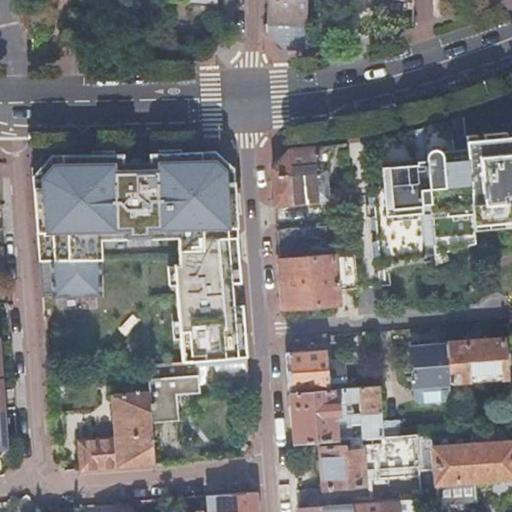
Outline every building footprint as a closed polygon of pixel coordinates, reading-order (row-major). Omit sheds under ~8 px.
[(267,0),(267,23),(308,23),(307,0),(267,0)] [(308,46),(308,23),(267,23),(267,29),(286,47),(308,46)] [(375,266),(473,239),(472,224),(466,149),(464,150),(452,151),(450,151),(449,136),(433,126),(377,140),(377,144),(370,154),(367,154),(363,155),(365,177),(370,179),(370,187),(366,192),(367,201),(372,205),(372,214),(368,217),(369,227),(374,230),(374,237),(370,241),(373,266),(375,266)] [(452,151),(464,150),(463,134),(461,129),(459,128),(455,128),(452,131),(451,134),(452,151)] [(511,135),(465,140),(466,149),(472,224),(511,221),(511,208),(511,207),(511,135)] [(367,147),(367,154),(370,154),(377,144),(377,140),(372,141),(367,147)] [(272,169),(275,205),(318,202),(314,147),(286,150),(272,169)] [(241,283),(233,168),(213,152),(148,153),(148,162),(121,163),(121,154),(50,155),(31,175),(40,294),(50,294),(50,296),(99,295),(98,239),(128,238),(128,236),(146,235),(146,238),(178,237),(180,265),(175,265),(182,361),(196,360),(246,357),(242,306),(232,306),(231,283),(241,283)] [(363,214),(368,217),(372,214),(372,205),(367,201),(363,206),(363,214)] [(315,257),(279,259),(283,309),(337,305),(336,291),(356,289),(353,255),(315,257)] [(503,341),(445,345),(448,382),(506,377),(503,341)] [(413,387),(449,385),(448,382),(445,345),(411,348),(413,387)] [(326,350),(286,354),(289,393),(329,390),(327,361),(326,350)] [(246,357),(196,360),(199,384),(248,381),(246,357)] [(327,361),(329,390),(347,389),(345,359),(327,361)] [(182,361),(145,364),(146,372),(148,391),(109,395),(112,439),(79,441),(81,470),(155,464),(150,421),(177,419),(174,392),(199,390),(199,384),(196,360),(182,361)] [(289,393),(291,426),(293,445),(383,437),(382,426),(379,387),(347,389),(329,390),(289,393)] [(397,424),(382,426),(383,437),(398,435),(397,424)] [(475,481),(472,445),(470,429),(417,434),(421,472),(436,470),(439,506),(477,502),(475,481)] [(416,437),(363,441),(363,452),(344,453),(344,447),(322,449),(325,490),(367,487),(420,483),(416,437)] [(511,441),(472,445),(475,481),(511,478),(511,441)] [(257,511),(256,491),(203,495),(204,511),(197,511),(197,509),(190,510),(190,511),(257,511)] [(157,499),(139,500),(140,509),(157,507),(157,499)] [(417,511),(415,509),(415,501),(348,507),(348,511),(417,511)]
